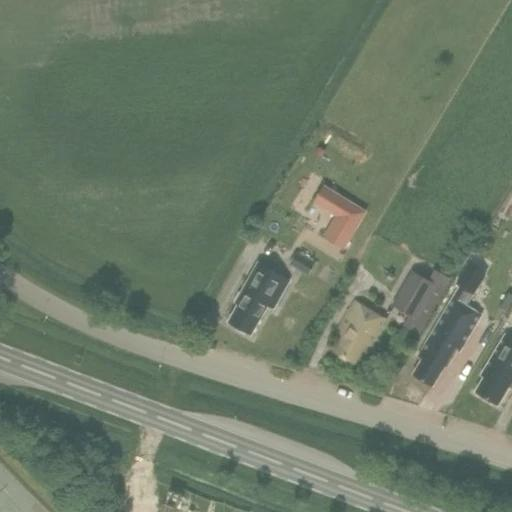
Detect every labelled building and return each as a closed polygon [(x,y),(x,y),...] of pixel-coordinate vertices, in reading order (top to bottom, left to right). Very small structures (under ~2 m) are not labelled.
[(338,214),(326,235),(343,246),(364,211),(347,200),(338,214)] [(291,264),(308,274),(313,265),(296,255),(291,264)] [(267,303),(273,307),(288,280),(257,263),(235,301),(239,303),(229,321),(251,333),(267,303)] [(422,358),(413,373),(432,385),(444,365),(447,367),(457,349),(459,351),(481,314),(466,305),(485,273),(468,263),(456,284),(459,286),(442,315),(418,355),(422,358)] [(412,271),(392,305),(409,315),(404,324),(419,333),(451,279),(434,269),(428,280),(412,271)] [(367,343),(370,345),(386,318),(355,299),(336,330),(342,334),(332,349),(355,363),(367,343)] [(509,385),(511,387),(511,338),(505,334),(481,374),(484,376),(475,391),(498,404),(509,385)]
